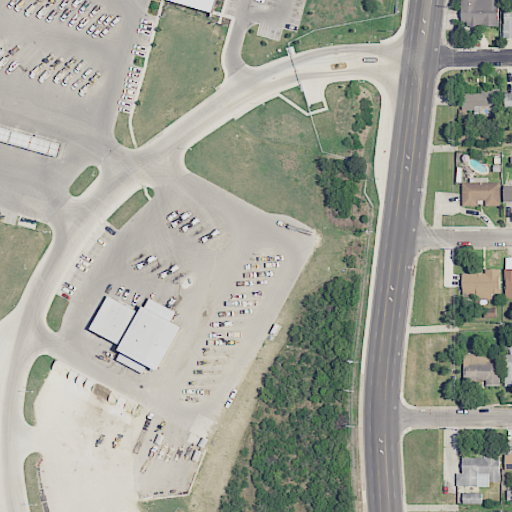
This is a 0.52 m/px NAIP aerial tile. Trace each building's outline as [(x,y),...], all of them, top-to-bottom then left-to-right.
[(161,0),(214,13),(217,0),(161,0)] [(498,0),(461,0),(462,22),(470,22),(470,27),(499,26),(498,0)] [(462,93),(462,112),(498,113),(499,89),(481,88),(481,93),(462,93)] [(500,206),(500,182),(488,182),(488,177),(470,178),(470,182),(462,182),(463,206),(478,206),(478,200),(485,200),(485,206),(500,206)] [(500,269),(485,269),(485,272),(463,273),(463,299),(493,298),(492,293),(500,293),(500,269)] [(183,326),(173,321),(178,311),(149,298),(142,312),(108,296),(92,330),(124,345),(117,360),(145,373),(148,365),(162,371),(183,326)] [(503,354),(504,386),(511,385),(511,346),(510,346),(510,354),(503,354)] [(487,353),(463,354),(464,382),(486,381),(486,384),(499,384),(498,363),(488,363),(487,353)] [(463,457),(463,473),(457,473),(457,486),(491,486),(491,482),(500,482),(500,456),(463,457)] [(464,504),(482,503),(482,492),(463,493),(464,504)]
